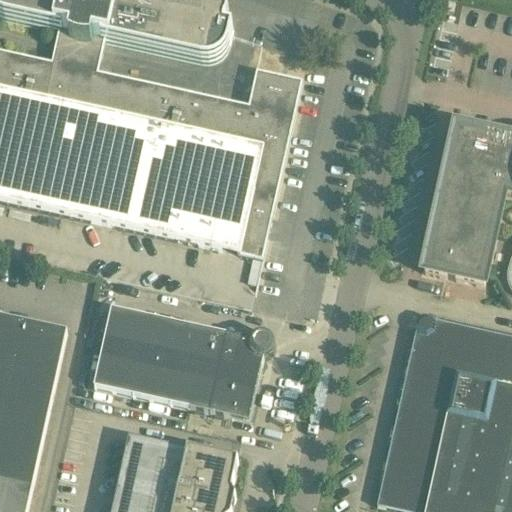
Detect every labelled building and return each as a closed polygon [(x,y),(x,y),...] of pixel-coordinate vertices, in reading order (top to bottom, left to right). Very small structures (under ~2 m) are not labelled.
[(0,0),(0,20),(5,23),(59,35),(52,67),(0,54),(0,204),(240,258),(240,259),(263,264),(303,85),(257,75),(249,110),(98,76),(105,45),(202,66),(209,67),(216,65),(222,61),(227,55),(230,48),(233,33),(226,31),(229,19),(144,0),(0,0)] [(455,6),(448,5),(446,14),(453,16),(455,6)] [(511,265),(510,271),(509,274),(509,277),(509,280),(510,283),(510,286),(511,289),(511,290),(511,145),(457,133),(425,277),(485,290),(505,199),(511,200),(511,265)] [(112,313),(94,391),(230,422),(231,418),(247,422),(258,371),(262,372),(264,363),(265,363),(270,361),(273,357),(275,353),(276,348),(274,343),(270,339),(266,336),(260,337),(255,338),(251,342),(251,343),(112,313)] [(511,511),(511,337),(452,324),(452,328),(436,324),(435,325),(432,321),(424,319),(416,324),(414,332),(417,336),(416,337),(412,353),(408,352),(394,415),(398,416),(395,431),(391,430),(377,493),(381,493),(377,510),(385,511),(511,511)] [(0,320),(0,511),(28,511),(68,336),(0,320)] [(129,440),(112,511),(233,511),(236,501),(232,494),(238,464),(129,440)]
